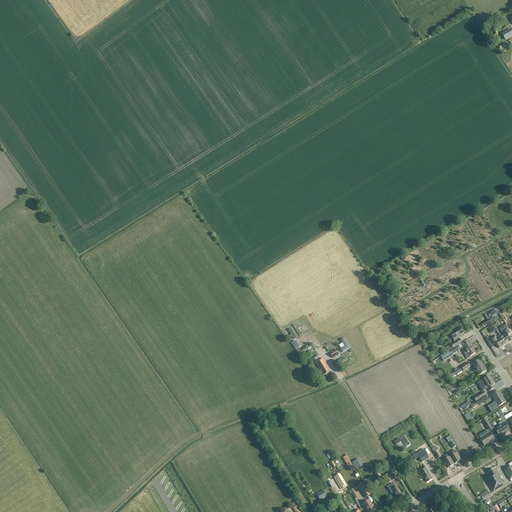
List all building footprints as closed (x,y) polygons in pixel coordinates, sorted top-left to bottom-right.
[(505,40),(511,36),(511,31),(511,29),(502,34),(505,40)] [(489,320),(481,324),(483,328),(487,325),(489,324),(494,332),(496,331),(491,323),(489,320)] [(504,336),(501,338),(505,345),(511,341),(508,336),(511,334),(507,328),(505,325),(499,329),(501,332),(504,336)] [(455,343),(451,345),(445,349),(447,352),(453,349),(462,343),(460,340),(459,338),(464,335),(460,328),(450,334),(454,341),(455,343)] [(489,338),(486,340),(491,349),(494,347),(493,345),(496,343),(499,349),(505,345),(501,338),(500,336),(497,338),(495,336),(490,339),(489,338)] [(343,352),(350,348),(345,339),(341,341),(344,347),(341,349),(343,352)] [(291,344),(294,348),(301,359),(314,351),(310,345),(300,352),(298,348),(300,347),(296,341),(291,344)] [(463,347),(461,349),(462,351),(465,350),(469,358),(476,354),(469,343),(463,347)] [(446,353),(441,357),(443,361),(454,355),(453,354),(460,350),(458,346),(446,353)] [(333,358),(338,356),(339,355),(336,349),(330,353),(333,358)] [(322,358),(315,362),(323,375),(330,371),(322,358)] [(480,360),(472,365),(479,376),(487,372),(480,360)] [(483,380),(478,384),(483,392),(486,389),(487,389),(489,392),(494,389),(492,386),(495,385),(490,376),(483,380)] [(499,391),(491,396),(495,402),(494,403),(497,409),(499,408),(499,407),(506,402),(499,391)] [(474,399),(476,402),(485,396),(484,393),(483,392),(474,398),(474,399)] [(486,396),(485,396),(476,402),(470,405),(473,409),(488,400),(486,396)] [(500,410),(498,412),(501,417),(500,417),(502,421),(498,424),(500,426),(507,421),(503,415),(500,410)] [(485,417),(482,420),(484,422),(490,432),(493,430),(490,425),(489,424),(485,417)] [(505,424),(495,430),(499,437),(503,434),(503,435),(509,431),(505,424)] [(490,433),(480,439),(484,447),(495,441),(490,433)] [(437,451),(437,452),(437,451),(438,450),(437,447),(433,449),(432,450),(433,451),(434,453),(438,459),(441,457),(437,451)] [(429,459),(426,453),(424,449),(413,456),(415,460),(419,457),(422,463),(429,459)] [(455,450),(452,452),(448,455),(454,465),(459,462),(458,460),(460,458),(457,453),(455,450)] [(449,468),(454,465),(448,455),(442,459),(441,460),(442,462),(446,467),(448,466),(449,468)] [(346,456),(343,458),(350,469),(353,467),(346,456)] [(422,476),(423,475),(427,483),(432,479),(425,467),(418,471),(422,476)] [(487,474),(489,478),(485,480),(493,492),(505,485),(495,469),(487,474)] [(340,475),(335,477),(342,489),(347,486),(340,475)] [(387,475),(383,477),(387,484),(391,481),(387,475)] [(362,482),(363,483),(367,489),(371,487),(366,479),(362,482)] [(370,495),(367,489),(363,483),(358,486),(365,498),(370,495)] [(391,494),(394,493),(396,496),(394,497),(393,498),(395,500),(396,501),(398,499),(398,500),(403,497),(397,487),(395,488),(392,483),(387,487),(391,494)] [(327,497),(323,491),(316,495),(320,501),(327,497)] [(490,496),(487,491),(480,496),(483,501),(490,496)] [(373,508),(369,501),(363,504),(368,511),(366,511),(375,511),(373,508)]
